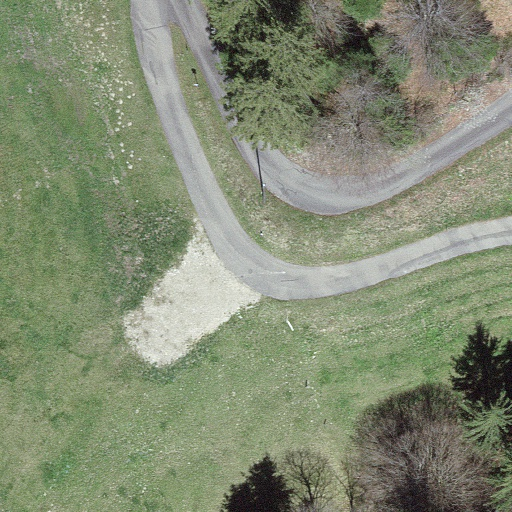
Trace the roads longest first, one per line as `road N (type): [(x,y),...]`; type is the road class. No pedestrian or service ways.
road 1 (track): [(511,230),(340,278),(266,272),(227,235),(203,188),(166,101),(148,0)]
road 2 (track): [(168,0),(214,61),(266,160),(287,187),(313,198),(365,193),(511,106)]
